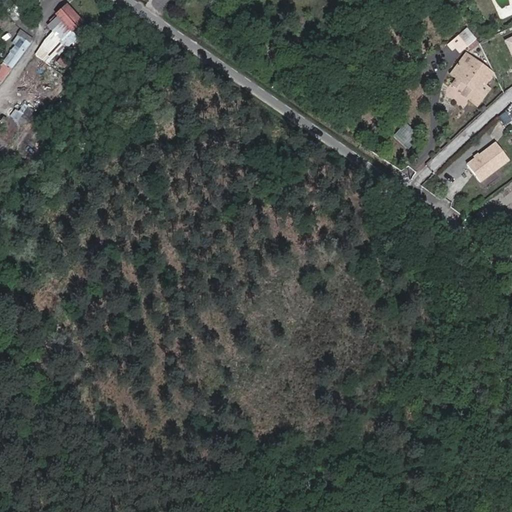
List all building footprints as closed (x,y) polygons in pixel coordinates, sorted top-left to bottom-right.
[(49,80),(81,41),(72,33),(82,24),(67,6),(57,15),(64,23),(54,31),(63,43),(39,72),(49,80)] [(72,33),(81,41),(88,32),(82,24),(72,33)] [(480,38),(470,29),(463,37),(474,45),(480,38)] [(32,37),(25,32),(0,67),(0,76),(4,79),(30,44),(29,42),(32,37)] [(506,53),(492,58),(498,74),(511,69),(506,53)] [(462,92),(468,83),(475,88),(469,96),(478,102),(488,87),(483,84),(492,72),(473,59),(468,66),(461,62),(453,74),(456,75),(450,84),(462,92)] [(475,88),(468,83),(462,92),(469,96),(475,88)] [(402,122),(400,125),(415,136),(418,132),(402,122)] [(415,136),(400,125),(394,134),(410,144),(415,136)] [(511,161),(496,141),(466,164),(480,183),(511,161)]
